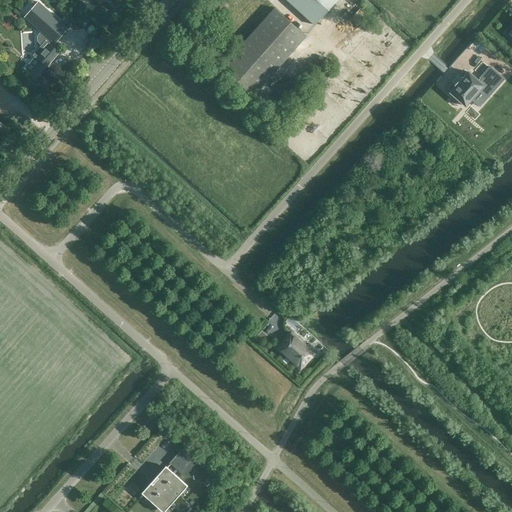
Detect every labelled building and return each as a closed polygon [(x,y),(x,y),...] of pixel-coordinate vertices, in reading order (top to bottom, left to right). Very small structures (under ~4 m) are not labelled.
[(286,0),(314,25),(337,0),(286,0)] [(24,17),(40,32),(54,44),(64,32),(65,33),(69,28),(38,1),(24,17)] [(275,8),(221,68),(253,96),(306,36),(275,8)] [(15,22),(20,16),(15,11),(9,17),(15,22)] [(61,50),(54,44),(40,32),(36,36),(37,41),(41,45),(33,55),(34,56),(24,69),(29,73),(28,74),(41,84),(52,71),(47,67),(61,50)] [(509,89),(485,70),(466,94),(489,113),(509,89)] [(261,340),(268,333),(263,329),(257,337),(261,340)] [(300,368),(313,353),(292,335),(279,350),(300,368)] [(165,461),(135,494),(153,511),(171,511),(175,507),(181,511),(189,505),(181,498),(192,486),(183,477),(195,464),(181,450),(168,464),(165,461)]
